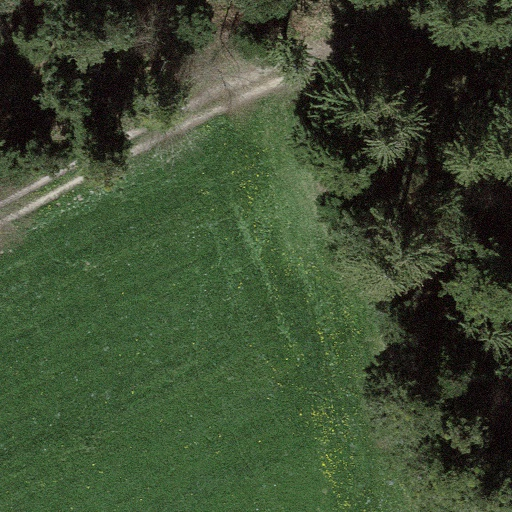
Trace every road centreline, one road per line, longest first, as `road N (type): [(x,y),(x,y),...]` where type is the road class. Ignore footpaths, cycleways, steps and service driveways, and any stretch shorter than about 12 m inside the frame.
road 1 (track): [(0,215),(372,0)]
road 2 (track): [(449,511),(511,401)]
